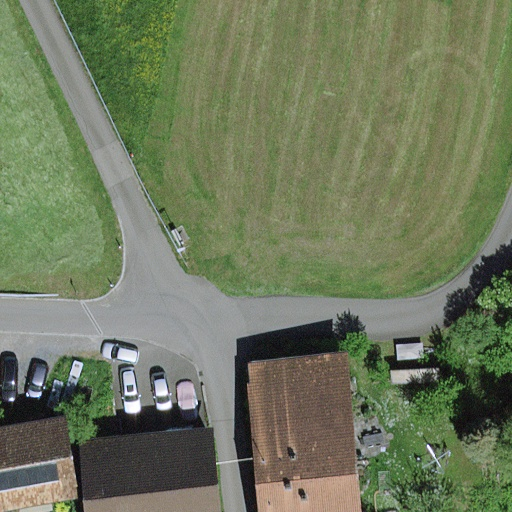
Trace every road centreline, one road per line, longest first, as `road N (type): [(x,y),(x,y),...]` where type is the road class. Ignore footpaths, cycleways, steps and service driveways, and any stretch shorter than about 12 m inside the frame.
road 1 (unclassified): [(187,324),(38,0)]
road 2 (unclassified): [(511,238),(442,312),(187,324)]
road 3 (residential): [(242,511),(229,379),(187,324)]
road 4 (unclassified): [(187,324),(0,313)]
